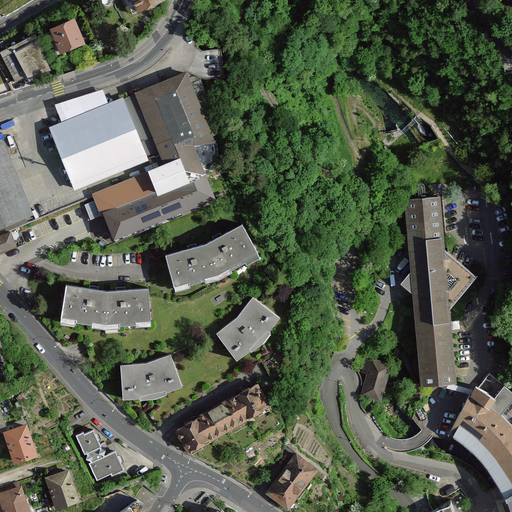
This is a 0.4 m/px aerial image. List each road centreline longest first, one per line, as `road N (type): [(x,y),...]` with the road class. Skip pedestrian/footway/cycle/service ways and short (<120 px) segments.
road 1 (residential): [(411,511),(337,432),(328,384),(339,369),(348,374),(356,417),(377,452),(457,476),(470,485),(480,511)]
road 2 (residential): [(0,298),(120,427),(185,467)]
road 3 (residential): [(188,0),(137,61),(0,112)]
road 4 (unknown): [(27,254),(57,273),(146,275)]
